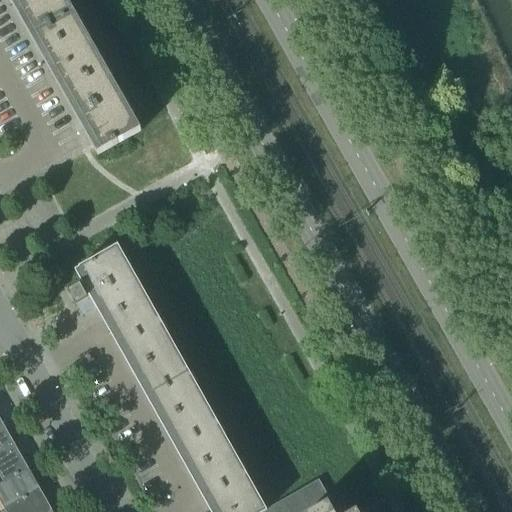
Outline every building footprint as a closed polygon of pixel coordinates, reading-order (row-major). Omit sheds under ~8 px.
[(13,0),(30,28),(81,117),(76,120),(82,131),(87,128),(102,154),(139,133),(64,0),(13,0)] [(100,306),(164,420),(194,474),(207,496),(215,511),(330,511),(326,503),(324,503),(314,485),(273,508),(273,507),(265,511),(117,247),(78,269),(79,270),(87,283),(79,287),(79,286),(68,292),(76,305),(77,305),(83,316),(100,306)] [(0,487),(27,472),(26,469),(19,458),(5,431),(0,433),(0,451),(0,487)] [(0,487),(0,503),(4,511),(40,493),(38,490),(32,480),(32,479),(27,472),(0,487)] [(50,511),(44,500),(40,493),(4,511),(50,511)]
